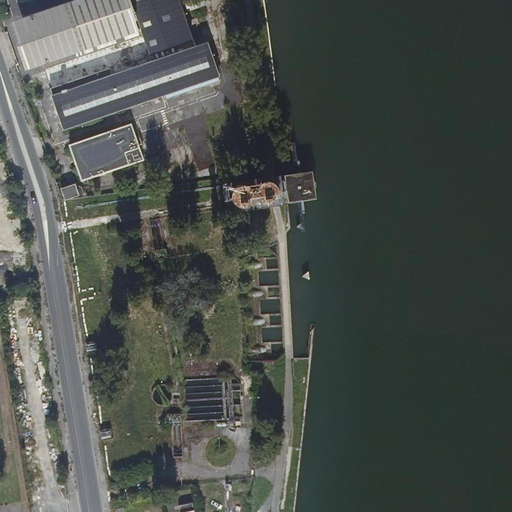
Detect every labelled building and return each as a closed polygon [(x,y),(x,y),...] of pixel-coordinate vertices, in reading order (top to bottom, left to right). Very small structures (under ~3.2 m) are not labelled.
[(42,65),(43,64),(125,35),(113,0),(75,0),(26,18),(42,65)] [(131,0),(141,29),(125,35),(43,64),(52,89),(100,73),(102,79),(196,48),(190,31),(178,0),(131,0)] [(192,0),(195,9),(209,5),(207,0),(192,0)] [(100,73),(52,89),(66,130),(220,77),(203,27),(190,31),(196,48),(102,79),(100,73)] [(154,136),(170,183),(217,168),(202,120),(154,136)] [(72,146),(84,181),(144,160),(132,125),(72,146)] [(314,199),(311,173),(285,177),(288,203),(314,199)] [(272,180),(231,185),(235,209),(276,204),(284,203),(280,179),(272,180)] [(57,183),(63,200),(79,194),(76,184),(63,189),(61,182),(57,183)] [(162,383),(160,384),(159,384),(157,385),(155,386),(154,388),(153,390),(153,392),(152,394),(152,396),(153,398),(154,400),(155,401),(156,402),(158,404),(161,405),(163,405),(165,405),(166,404),(168,404),(170,403),(171,401),(173,399),(173,398),(174,396),(174,393),(174,391),(173,390),(172,388),(170,386),(169,385),(167,384),(164,383),(162,383)] [(231,413),(231,419),(243,419),(242,384),(229,384),(229,409),(223,409),(223,414),(231,413)]
